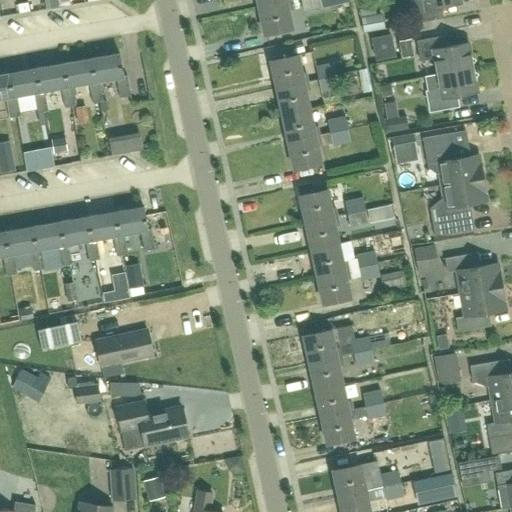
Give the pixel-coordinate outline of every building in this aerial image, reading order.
[(292,0),(255,0),(257,8),(292,1),(292,0)] [(302,0),(305,11),(322,7),(321,0),(302,0)] [(459,0),(423,0),(425,10),(411,12),(413,24),(437,19),(435,8),(460,4),(459,0)] [(291,30),(287,11),(294,9),(292,1),(257,8),(263,36),(291,30)] [(26,4),(17,5),(18,14),(28,12),(26,4)] [(378,15),(359,19),(362,33),(380,29),(378,15)] [(370,39),(375,60),(393,56),(389,35),(370,39)] [(434,59),(437,75),(472,68),(467,43),(442,48),(440,37),(416,41),(420,61),(434,59)] [(124,76),(120,53),(91,59),(95,83),(100,82),(117,79),(120,98),(130,96),(127,76),(124,76)] [(297,56),(269,62),(275,90),(303,84),(300,74),(297,56)] [(95,83),(91,59),(64,64),(68,88),(72,87),(89,84),(92,103),(103,101),(100,82),(95,83)] [(334,62),(317,66),(320,80),(337,76),(334,62)] [(40,93),(44,92),(62,89),(65,109),(76,107),(72,87),(68,88),(64,64),(36,68),(40,93)] [(48,112),(44,92),(40,93),(36,68),(9,73),(13,98),(17,97),(19,112),(37,108),(37,113),(48,112)] [(476,93),(472,68),(437,75),(424,77),(426,91),(425,91),(429,113),(454,108),(452,97),(476,93)] [(19,112),(17,97),(13,98),(9,73),(0,74),(0,100),(7,99),(10,118),(20,116),(19,112)] [(322,92),(340,88),(337,76),(320,80),(322,92)] [(303,84),(275,90),(281,116),(308,110),(303,84)] [(90,122),(87,105),(77,107),(79,123),(90,122)] [(308,110),(281,116),(287,143),(314,137),(312,127),(308,110)] [(112,121),(114,135),(146,130),(144,116),(112,121)] [(346,116),(328,120),(331,133),(349,129),(346,116)] [(385,119),(388,132),(409,129),(407,116),(385,119)] [(349,129),(331,133),(333,143),(334,146),(352,142),(349,129)] [(441,185),(482,178),(478,155),(456,159),(453,157),(449,135),(454,134),(454,133),(422,138),(427,169),(436,175),(439,174),(441,185)] [(391,138),(394,152),(415,148),(412,134),(391,138)] [(314,137),(287,143),(293,170),(320,165),(316,147),(314,137)] [(64,138),(51,141),(53,153),(66,150),(64,138)] [(112,154),(128,151),(125,139),(109,142),(112,154)] [(49,145),(35,148),(38,168),(52,165),(49,145)] [(12,156),(0,158),(0,170),(0,173),(15,170),(12,156)] [(443,197),(429,208),(434,237),(466,231),(462,208),(464,205),(486,201),(482,178),(441,185),(443,197)] [(326,190),(298,196),(304,224),(339,216),(337,207),(330,208),(326,190)] [(367,210),(364,197),(346,201),(349,214),(367,210)] [(147,229),(143,207),(115,212),(119,236),(124,235),(140,232),(144,252),(154,250),(151,229),(147,229)] [(369,223),(367,210),(349,214),(352,227),(369,223)] [(91,241),(96,240),(113,237),(116,256),(127,254),(124,235),(119,236),(115,212),(87,217),(91,241)] [(337,245),(333,226),(341,225),(339,216),(304,224),(310,250),(337,245)] [(64,246),(68,245),(85,242),(89,261),(100,259),(96,240),(91,241),(87,217),(60,222),(64,246)] [(37,251),(41,250),(58,247),(61,266),(72,264),(68,245),(64,246),(60,222),(32,227),(37,251)] [(9,256),(13,255),(30,252),(33,271),(44,269),(41,250),(37,251),(32,227),(5,232),(9,256)] [(5,232),(0,232),(0,257),(3,257),(6,276),(17,274),(13,255),(9,256),(5,232)] [(453,236),(452,245),(472,247),(473,237),(453,236)] [(436,244),(415,248),(419,273),(440,269),(436,244)] [(348,260),(341,262),(337,245),(310,250),(316,277),(350,270),(348,260)] [(378,263),(375,250),(357,254),(360,267),(378,263)] [(456,271),(460,294),(501,286),(497,263),(475,267),(472,265),(470,254),(444,258),(447,272),(456,271)] [(381,276),(378,263),(360,267),(363,280),(381,276)] [(316,277),(322,305),(349,299),(345,280),(352,279),(350,270),(316,277)] [(401,271),(381,275),(384,288),(404,284),(401,271)] [(125,272),(111,275),(116,300),(129,297),(125,272)] [(139,274),(127,277),(129,288),(141,285),(139,274)] [(66,284),(69,301),(78,299),(75,282),(66,284)] [(501,286),(460,294),(464,316),(455,318),(457,332),(483,327),(481,316),(483,313),(505,310),(501,286)] [(29,308),(20,310),(22,319),(31,317),(29,308)] [(36,328),(40,348),(79,339),(75,320),(36,328)] [(329,330),(302,336),(308,364),(335,358),(354,354),(373,349),(370,336),(352,340),(349,326),(329,330)] [(101,362),(121,357),(122,361),(151,354),(146,332),(96,343),(101,362)] [(445,335),(436,336),(438,350),(448,348),(445,335)] [(373,349),(354,354),(356,362),(357,366),(376,362),(373,349)] [(461,381),(456,352),(435,356),(440,384),(461,381)] [(335,358),(308,364),(314,390),(341,384),(335,358)] [(511,372),(506,373),(503,371),(501,360),(469,366),(472,382),(489,388),(491,400),(511,396),(511,372)] [(19,371),(11,386),(26,394),(34,379),(19,371)] [(108,382),(108,395),(139,395),(137,382),(108,382)] [(78,404),(102,400),(100,384),(76,387),(78,404)] [(341,384),(314,390),(320,417),(347,411),(345,402),(341,384)] [(367,406),(384,403),(381,389),(364,393),(367,406)] [(511,396),(491,400),(495,423),(486,424),(491,454),(506,451),(503,435),(511,433),(511,396)] [(121,433),(140,429),(144,446),(187,437),(181,407),(144,415),(141,403),(116,408),(121,433)] [(384,403),(367,406),(368,415),(369,419),(387,415),(384,403)] [(347,411),(320,417),(326,444),(353,438),(349,420),(368,415),(367,406),(347,411)] [(461,407),(447,410),(449,422),(463,420),(461,407)] [(8,452),(24,448),(20,436),(4,440),(8,452)] [(442,439),(428,442),(432,457),(445,455),(442,439)] [(486,470),(499,467),(497,456),(458,463),(461,481),(487,476),(486,470)] [(0,470),(8,470),(6,458),(0,458),(0,470)] [(359,464),(332,470),(338,498),(372,491),(384,488),(381,474),(379,474),(376,461),(359,464)] [(113,500),(135,499),(133,469),(111,471),(113,500)] [(399,470),(381,474),(384,488),(402,484),(399,470)] [(501,510),(510,508),(511,507),(511,470),(494,473),(501,510)] [(425,503),(454,496),(450,474),(420,480),(425,503)] [(157,478),(145,482),(149,496),(161,493),(157,478)] [(405,496),(402,484),(384,488),(387,500),(405,496)] [(369,511),(367,501),(374,499),(372,491),(338,498),(340,511),(369,511)] [(211,511),(209,511),(212,494),(198,492),(195,511),(211,511)] [(0,511),(35,511),(36,505),(15,501),(14,511),(0,508),(0,511)]
